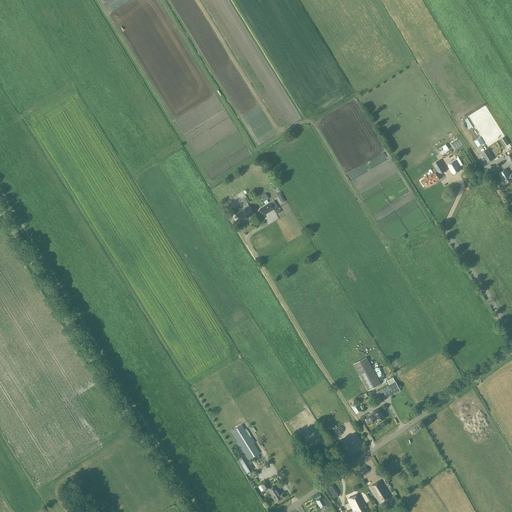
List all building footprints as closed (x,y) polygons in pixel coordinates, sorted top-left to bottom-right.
[(466,127),(469,134),(475,132),(472,124),(466,127)] [(501,140),(505,146),(509,144),(505,137),(501,140)] [(493,161),(486,151),(481,154),(487,164),(493,161)] [(439,161),(434,164),(438,171),(440,174),(440,175),(446,172),(439,161)] [(455,162),(448,166),(454,174),(460,170),(455,162)] [(505,185),(511,180),(511,177),(510,175),(507,169),(498,174),(505,185)] [(422,180),(421,181),(423,185),(427,184),(428,187),(436,182),(436,181),(440,179),(437,176),(440,174),(438,171),(432,175),(432,174),(422,180)] [(284,199),(284,198),(282,194),(281,194),(280,192),(277,194),(278,196),(282,203),(285,201),(284,199)] [(245,205),(250,202),(247,197),(242,200),(245,205)] [(263,216),(274,210),(278,207),(274,201),(270,203),(259,210),(263,216)] [(241,222),(250,217),(254,214),(250,207),(244,210),(236,215),(241,222)] [(381,384),(367,357),(353,364),(368,391),(381,384)] [(386,398),(400,390),(398,388),(400,387),(398,383),(396,384),(395,382),(376,392),(379,397),(384,394),(386,398)] [(351,407),(356,415),(362,411),(357,403),(351,407)] [(376,421),(377,423),(385,419),(379,409),(372,413),(373,415),(369,417),(373,423),(376,421)] [(249,460),(260,454),(242,425),(231,432),(249,460)] [(339,453),(343,450),(339,444),(335,446),(339,453)] [(259,449),(263,457),(267,455),(262,445),(259,447),(259,449)] [(237,460),(246,474),(253,470),(244,456),(237,460)] [(362,478),(361,476),(367,473),(364,469),(353,476),(356,480),(359,478),(360,480),(362,478)] [(260,485),(264,492),(269,488),(265,481),(260,485)] [(380,504),(390,497),(380,481),(370,487),(380,504)] [(267,490),(268,492),(275,503),(285,497),(282,493),(281,494),(277,488),(276,487),(275,485),(267,490)] [(334,485),(327,489),(334,499),(340,495),(334,485)] [(366,511),(369,511),(359,494),(348,499),(353,511),(366,511)] [(326,505),(321,497),(315,501),(320,509),(324,507),(325,510),(328,508),(326,506),(326,505)]
